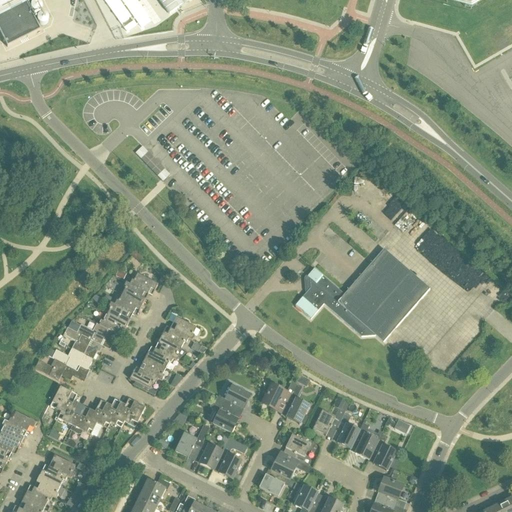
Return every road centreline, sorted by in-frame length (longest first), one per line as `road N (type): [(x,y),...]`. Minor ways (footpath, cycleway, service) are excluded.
road 1 (unknown): [(247,320),(311,232),(344,207),(369,217),(495,319)]
road 2 (residential): [(30,69),(46,113),(247,320)]
road 3 (residential): [(454,425),(337,378),(247,320)]
road 4 (tertiary): [(358,77),(215,38)]
road 5 (tertiary): [(215,53),(290,67),(351,90)]
road 6 (residential): [(169,411),(81,511)]
road 7 (tertiary): [(454,151),(414,110),(358,77)]
road 8 (residential): [(7,511),(38,464),(27,449),(0,484)]
